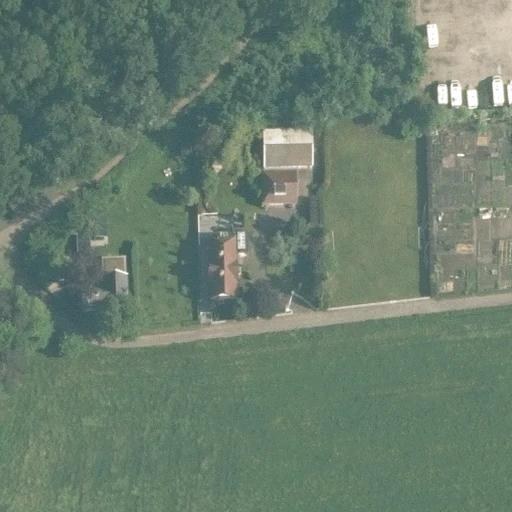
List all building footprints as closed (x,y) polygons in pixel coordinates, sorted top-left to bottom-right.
[(412,100),(391,104),(393,114),(414,110),(412,100)] [(260,133),(260,171),(310,170),(309,132),(260,133)] [(178,146),(179,157),(189,156),(188,145),(178,146)] [(260,208),(293,207),(293,175),(259,176),(260,208)] [(89,219),(90,239),(98,239),(98,219),(89,219)] [(232,236),(206,236),(207,265),(206,265),(206,285),(207,285),(208,301),(233,300),(233,284),(233,264),(232,264),(232,236)] [(88,239),(72,239),(72,259),(88,259),(88,239)] [(124,312),(123,278),(117,278),(116,256),(99,256),(100,289),(78,290),(78,310),(100,309),(100,313),(124,312)]
